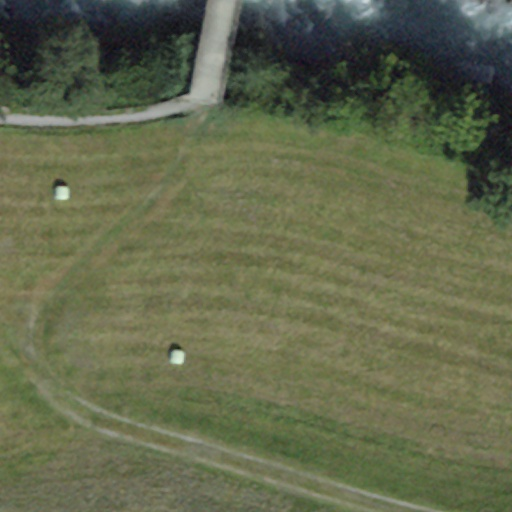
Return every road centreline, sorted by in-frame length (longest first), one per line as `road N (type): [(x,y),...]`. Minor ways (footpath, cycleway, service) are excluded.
road 1 (track): [(440,511),(105,417),(64,393),(40,357),(46,322),(158,206),(198,149),(202,100)]
road 2 (track): [(202,100),(75,121),(0,115)]
